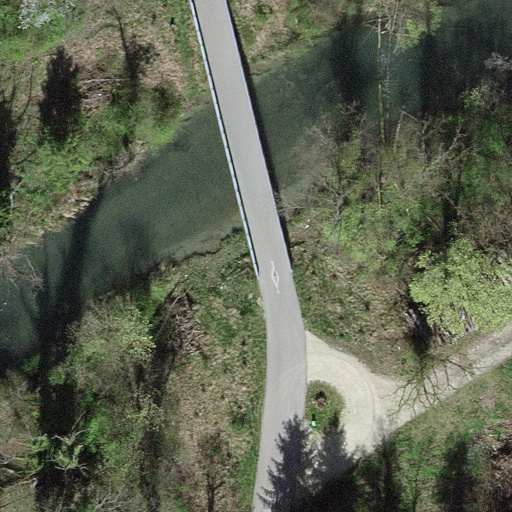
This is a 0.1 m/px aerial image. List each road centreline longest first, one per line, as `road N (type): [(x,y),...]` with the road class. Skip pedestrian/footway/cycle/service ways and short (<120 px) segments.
road 1 (track): [(269,506),(284,415),(283,310),(213,0)]
road 2 (track): [(269,506),(511,345)]
